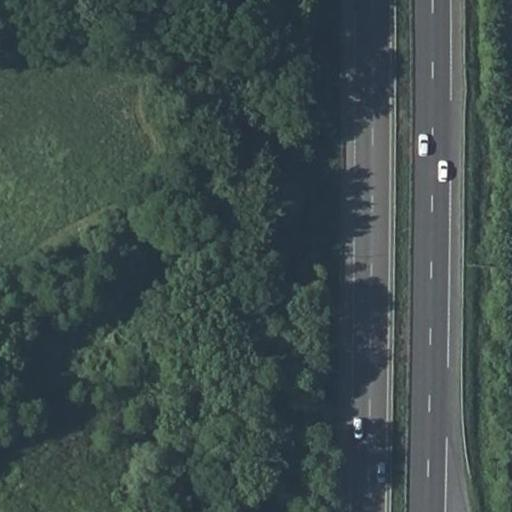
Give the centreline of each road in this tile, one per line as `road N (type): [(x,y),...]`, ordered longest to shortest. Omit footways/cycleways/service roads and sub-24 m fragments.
road 1 (track): [(277,511),(282,255),(310,40),(308,0)]
road 2 (trunk): [(372,0),(366,511)]
road 3 (trunk): [(426,511),(431,0)]
